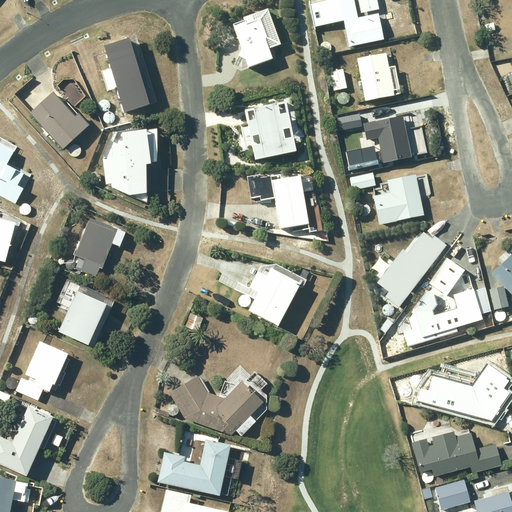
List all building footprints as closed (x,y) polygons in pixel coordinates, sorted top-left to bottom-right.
[(353,0),(329,0),(311,4),(315,27),(344,21),(349,48),(384,40),(378,14),(358,18),(353,0)] [(242,45),(238,53),(246,57),(248,64),(272,56),(268,44),(273,42),(277,32),(268,6),(246,14),(247,16),(233,21),(242,45)] [(358,61),(365,101),(400,95),(395,68),(389,69),(386,55),(358,61)] [(330,72),(333,91),(346,88),(343,70),(330,72)] [(54,89),(30,111),(63,147),(90,123),(77,108),(75,110),(65,99),(64,100),(54,89)] [(295,132),(299,131),(297,124),(294,125),(289,97),(284,98),(283,93),(249,99),(261,161),(296,155),(295,147),(298,146),(295,132)] [(359,114),(337,118),(339,130),(361,127),(359,114)] [(403,116),(363,125),(367,140),(378,138),(383,164),(412,158),(403,116)] [(127,143),(113,144),(114,156),(104,158),(106,181),(112,180),(112,184),(129,189),(143,188),(142,175),(147,175),(145,159),(150,158),(150,125),(142,126),(143,134),(126,136),(127,143)] [(23,171),(6,162),(14,149),(0,141),(0,193),(15,201),(24,186),(17,183),(23,171)] [(273,178),(280,225),(308,221),(300,173),(273,178)] [(372,173),(349,178),(352,191),(375,185),(372,173)] [(387,181),(390,194),(374,197),(379,224),(423,216),(416,176),(387,181)] [(82,211),(77,224),(83,226),(88,214),(82,211)] [(15,220),(0,216),(0,257),(4,259),(15,220)] [(80,255),(75,268),(80,270),(81,269),(95,275),(114,229),(110,228),(112,223),(97,217),(96,221),(89,218),(74,253),(80,255)] [(389,293),(385,298),(399,308),(446,245),(435,237),(433,241),(423,234),(408,254),(402,251),(377,284),(389,293)] [(511,250),(509,248),(488,267),(511,292),(511,250)] [(446,251),(429,276),(448,288),(464,264),(446,251)] [(57,261),(64,265),(67,260),(60,256),(57,261)] [(254,297),(249,307),(278,323),(292,297),(295,299),(306,278),(276,262),(261,264),(246,293),(254,297)] [(107,301),(103,300),(106,294),(80,282),(58,329),(88,343),(107,301)] [(486,286),(490,305),(504,302),(500,282),(486,286)] [(430,312),(428,306),(433,300),(431,289),(426,286),(407,313),(410,323),(401,326),(405,341),(455,326),(454,323),(481,314),(471,283),(451,289),(455,304),(430,312)] [(191,312),(185,325),(197,330),(203,317),(191,312)] [(387,319),(380,329),(385,333),(393,323),(387,319)] [(66,356),(69,351),(40,338),(25,372),(36,376),(33,381),(21,376),(15,389),(38,398),(43,387),(49,389),(52,381),(60,384),(66,370),(64,369),(69,357),(66,356)] [(424,381),(469,411),(475,403),(486,410),(504,383),(466,358),(450,382),(431,370),(424,381)] [(256,419),(250,413),(263,399),(242,378),(224,397),(207,390),(198,374),(170,391),(185,416),(222,431),(224,428),(227,431),(231,433),(236,428),(242,434),(256,419)] [(395,391),(397,399),(403,397),(401,389),(395,391)] [(437,399),(422,396),(420,405),(435,408),(437,399)] [(0,434),(0,461),(27,473),(39,445),(44,447),(56,419),(52,418),(54,414),(28,402),(12,440),(0,434)] [(426,437),(412,441),(420,470),(432,467),(434,475),(470,465),(472,472),(501,463),(495,441),(475,447),(471,432),(456,437),(454,429),(432,435),(434,443),(428,444),(426,437)] [(229,447),(230,443),(205,437),(200,462),(184,459),(185,454),(164,450),(157,480),(219,493),(220,492),(227,494),(231,476),(238,478),(242,460),(234,458),(237,449),(229,447)] [(0,511),(9,511),(12,498),(27,501),(30,488),(27,488),(27,482),(16,480),(16,477),(0,474),(0,511)] [(464,479),(435,487),(441,508),(470,500),(464,479)] [(511,511),(511,503),(508,490),(475,500),(478,511),(511,511)] [(222,511),(182,503),(183,500),(165,496),(161,511),(222,511)]
